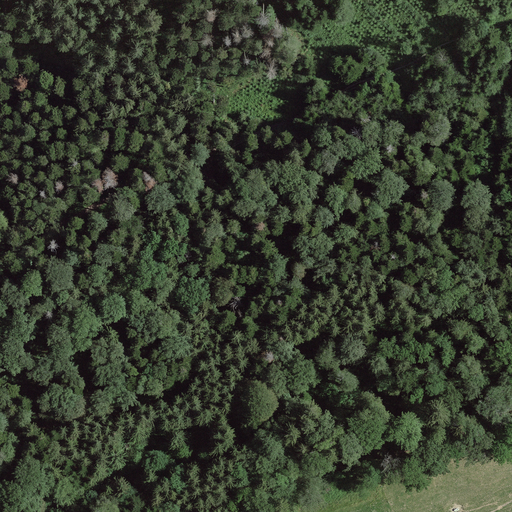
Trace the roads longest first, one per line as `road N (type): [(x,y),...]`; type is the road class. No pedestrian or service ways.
road 1 (track): [(511,15),(208,161),(95,206),(0,274)]
road 2 (track): [(511,213),(458,234),(213,279),(91,336),(0,356)]
